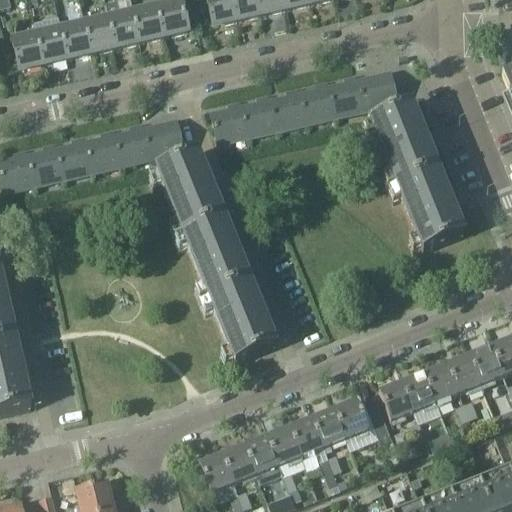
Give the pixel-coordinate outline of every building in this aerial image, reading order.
[(7,0),(0,0),(0,13),(10,11),(7,0)] [(209,0),(206,1),(212,31),(236,25),(230,0),(209,0)] [(230,0),(236,25),(260,20),(255,0),(230,0)] [(281,0),(255,0),(260,20),(285,14),(281,0)] [(281,0),(285,14),(309,9),(306,0),(281,0)] [(306,0),(309,9),(333,3),(332,0),(306,0)] [(181,7),(157,12),(163,42),(188,36),(181,7)] [(119,8),(106,12),(108,23),(115,53),(139,47),(132,18),(122,20),(119,8)] [(157,12),(132,18),(139,47),(163,42),(157,12)] [(94,26),(84,29),(91,58),(115,53),(108,23),(94,26)] [(84,29),(60,34),(67,64),(91,58),(84,29)] [(60,34),(36,40),(42,70),(67,64),(60,34)] [(511,60),(511,72),(503,76),(511,98),(511,37),(504,41),(511,60)] [(36,40),(12,45),(18,75),(42,70),(36,40)] [(390,79),(360,86),(366,115),(367,115),(371,125),(397,115),(396,109),(390,79)] [(345,89),(330,93),(336,122),(350,119),(350,114),(362,111),(363,116),(366,115),(360,86),(356,87),(354,81),(343,84),(345,89)] [(316,96),(300,99),(307,129),(317,126),(321,125),(321,120),(333,118),(334,123),(336,122),(330,93),(327,94),(325,88),(314,90),(316,96)] [(286,103),(271,106),(277,135),(292,132),(292,127),(304,124),(305,129),(307,129),(300,99),(297,100),(296,94),(285,97),(286,103)] [(257,109),(241,113),(248,142),(263,139),(263,133),(274,131),(276,136),(277,135),(271,106),(268,107),(267,101),(256,103),(257,109)] [(228,116),(211,120),(217,149),(232,145),(234,145),(234,140),(245,137),(246,142),(248,142),(241,113),(239,113),(238,108),(227,110),(228,116)] [(371,125),(370,125),(396,191),(437,175),(427,149),(422,137),(411,109),(410,110),(397,115),(371,125)] [(176,128),(146,134),(153,163),(182,157),(176,128)] [(131,138),(117,141),(123,170),(136,167),(136,162),(148,159),(149,164),(153,163),(146,134),(142,135),(140,130),(129,132),(131,138)] [(101,144),(87,148),(93,177),(107,174),(107,169),(119,166),(120,171),(123,170),(117,141),(113,142),(111,136),(100,139),(101,144)] [(72,151),(57,155),(63,184),(78,180),(78,175),(89,173),(91,178),(93,177),(87,148),(83,148),(82,143),(71,145),(72,151)] [(43,158),(27,161),(34,190),(49,187),(49,182),(60,179),(62,184),(63,184),(57,155),(54,155),(53,149),(42,152),(43,158)] [(14,164),(0,167),(0,182),(3,197),(20,194),(20,189),(31,186),(32,191),(34,190),(27,161),(25,162),(24,156),(13,159),(14,164)] [(184,163),(156,174),(157,175),(183,239),(223,223),(197,158),(184,163)] [(437,175),(396,191),(423,257),(463,241),(452,213),(447,201),(437,175)] [(223,223),(183,239),(208,303),(249,287),(223,223)] [(0,280),(0,347),(15,344),(0,280)] [(249,287),(208,303),(235,369),(273,353),(275,353),(249,287)] [(511,343),(491,351),(504,382),(511,378),(511,343)] [(15,344),(0,347),(0,420),(30,413),(15,344)] [(491,351),(469,360),(481,391),(504,382),(491,351)] [(469,360),(446,369),(458,400),(481,391),(469,360)] [(446,369),(424,379),(436,409),(458,400),(446,369)] [(424,379),(401,388),(413,418),(436,409),(424,379)] [(401,388),(378,397),(391,427),(398,424),(413,418),(401,388)] [(364,407),(363,407),(374,434),(378,445),(389,440),(374,403),(364,407)] [(356,405),(332,415),(344,446),(369,436),(368,435),(356,405)] [(471,407),(463,410),(468,424),(476,421),(471,407)] [(463,410),(454,414),(460,427),(468,424),(463,410)] [(332,415),(310,424),(323,454),(344,446),(332,415)] [(310,424),(288,433),(301,463),(323,454),(310,424)] [(417,428),(409,432),(415,445),(423,442),(417,428)] [(288,433),(266,442),(278,472),(301,463),(288,433)] [(447,439),(428,447),(433,458),(451,451),(447,439)] [(248,449),(242,451),(254,482),(258,491),(282,482),(278,472),(266,442),(248,449)] [(242,451),(221,460),(234,490),(254,482),(242,451)] [(221,460),(198,469),(211,499),(234,490),(221,460)] [(335,461),(327,465),(332,478),(340,475),(335,461)] [(327,465),(319,468),(324,482),(332,478),(327,465)] [(511,511),(511,476),(479,490),(488,511),(511,511)] [(290,479),(282,482),(288,496),(296,493),(290,479)] [(112,511),(107,489),(75,496),(79,511),(112,511)] [(488,511),(479,490),(422,511),(488,511)] [(246,497),(238,500),(242,511),(247,511),(251,511),(246,497)] [(242,511),(238,500),(230,503),(233,511),(242,511)] [(53,511),(51,503),(39,506),(40,511),(53,511)]
